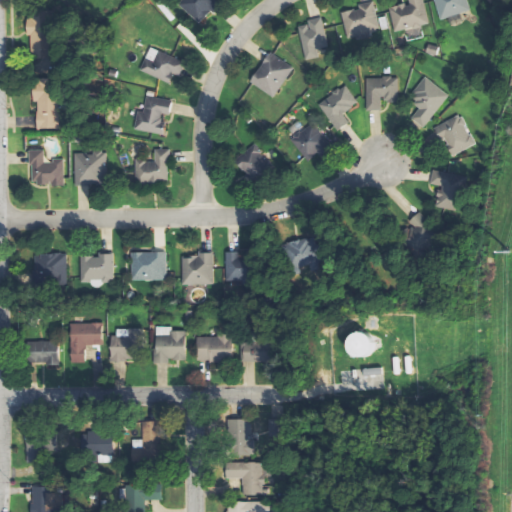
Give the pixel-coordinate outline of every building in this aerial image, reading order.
[(200,25),(223,4),(219,0),(182,0),(179,3),(200,25)] [(394,32),(429,26),(425,0),(408,0),(409,4),(391,7),(394,32)] [(472,10),(468,0),(435,0),(441,20),(472,10)] [(488,0),(498,10),(508,0),(488,0)] [(349,40),(378,33),(371,4),(342,11),(349,40)] [(31,35),(32,59),(55,59),(54,11),(29,12),(29,35),(31,35)] [(300,26),(307,61),(321,58),(319,49),(330,47),(324,17),(308,20),(309,25),(300,26)] [(181,76),(186,60),(149,50),(142,74),(172,82),(174,75),(181,76)] [(275,98),(295,68),(271,52),(251,82),(275,98)] [(383,111),(383,102),(400,102),(400,77),(367,78),(367,111),(383,111)] [(424,128),(451,96),(427,77),(410,98),(421,108),(412,118),(424,128)] [(38,129),(60,129),(59,79),(34,79),(34,102),(38,101),(38,129)] [(344,114),(359,103),(347,85),(319,104),(338,131),(350,123),(344,114)] [(164,134),(166,115),(171,115),(172,100),(147,97),(145,112),(138,111),(136,130),(164,134)] [(441,141),(448,138),(455,154),(476,145),(463,115),(435,126),(441,141)] [(310,164),(333,147),(315,123),(292,140),(310,164)] [(252,181),(275,166),(260,143),(237,158),(252,181)] [(136,182),(170,182),(170,149),(156,149),(156,160),(137,160),(136,182)] [(66,185),(65,160),(46,161),(46,150),(32,151),(32,185),(66,185)] [(76,186),(108,185),(107,152),(76,153),(76,186)] [(431,185),(440,186),(435,208),(457,213),(462,193),(465,194),(472,162),(452,158),(448,173),(434,170),(431,185)] [(428,212),(411,217),(414,228),(408,230),(415,254),(438,247),(428,212)] [(323,267),(313,236),(286,245),(294,271),(310,266),(312,271),(323,267)] [(132,253),(132,281),(168,280),(167,252),(132,253)] [(227,287),(249,287),(249,252),(227,252),(227,287)] [(68,254),(34,255),(35,284),(69,283),(68,254)] [(214,254),(183,255),(183,285),(215,284),(214,254)] [(81,256),(81,284),(115,283),(115,255),(81,256)] [(103,323),(71,324),(72,363),(101,362),(101,350),(92,350),(92,342),(104,341),(103,323)] [(187,361),(187,331),(174,331),(174,327),(157,327),(156,364),(171,364),(171,361),(187,361)] [(114,329),(115,361),(147,361),(146,329),(114,329)] [(198,363),(234,362),(234,332),(218,332),(218,337),(198,337),(198,363)] [(374,334),(348,336),(349,358),(375,357),(374,334)] [(60,364),(59,341),(29,342),(29,364),(60,364)] [(242,363),(273,362),(273,342),(242,343),(242,363)] [(385,389),(384,369),(350,370),(351,390),(385,389)] [(284,419),(270,420),(270,438),(285,437),(284,419)] [(254,456),(254,420),(231,420),(232,457),(254,456)] [(116,460),(115,432),(82,433),(83,461),(116,460)] [(28,462),(57,461),(56,436),(27,437),(28,462)] [(145,448),(132,449),(133,462),(153,461),(153,445),(145,445),(145,448)] [(265,463),(227,463),(228,479),(244,479),(244,494),(266,494),(265,463)] [(146,511),(147,500),(164,501),(164,486),(120,485),(120,498),(126,499),(126,511),(146,511)] [(57,488),(33,487),(32,511),(57,511),(57,510),(57,488)] [(228,503),(227,511),(271,511),(271,502),(228,503)]
